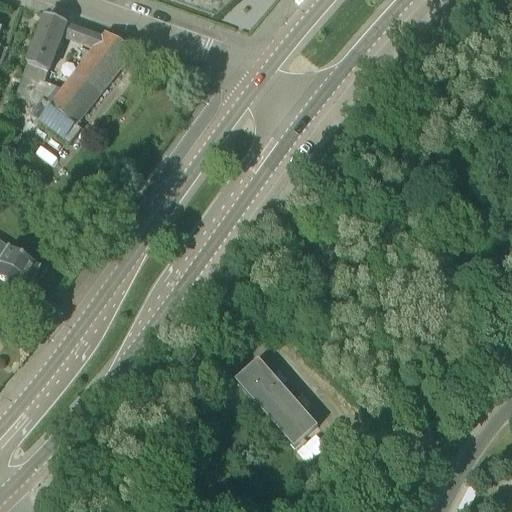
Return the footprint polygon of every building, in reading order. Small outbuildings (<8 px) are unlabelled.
[(221,0),(188,0),(212,8),(221,0)] [(104,41),(46,19),(19,88),(40,96),(49,74),(50,75),(63,41),(92,52),(50,108),(42,102),(30,117),(69,148),(82,132),(75,126),(133,53),(107,37),(104,41)] [(14,198),(26,206),(31,197),(19,190),(14,198)] [(40,267),(9,247),(0,262),(0,280),(23,296),(40,270),(39,269),(40,267)] [(317,432),(271,378),(259,362),(255,365),(257,367),(239,382),(238,380),(234,383),(293,453),(317,432)]
